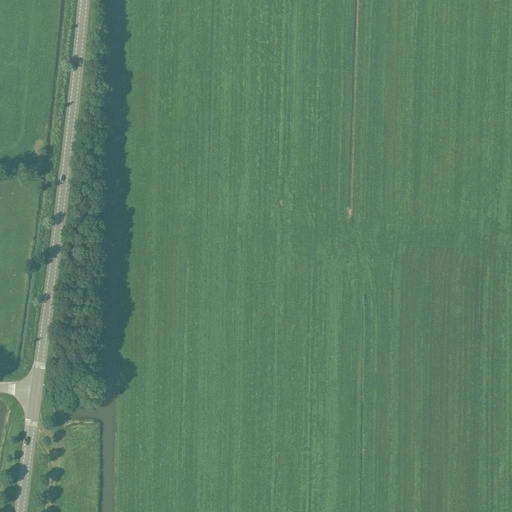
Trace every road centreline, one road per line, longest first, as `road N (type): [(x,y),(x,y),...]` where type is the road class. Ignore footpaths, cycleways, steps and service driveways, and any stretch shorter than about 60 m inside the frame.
road 1 (tertiary): [(35,389),(83,0)]
road 2 (tertiary): [(19,511),(35,389)]
